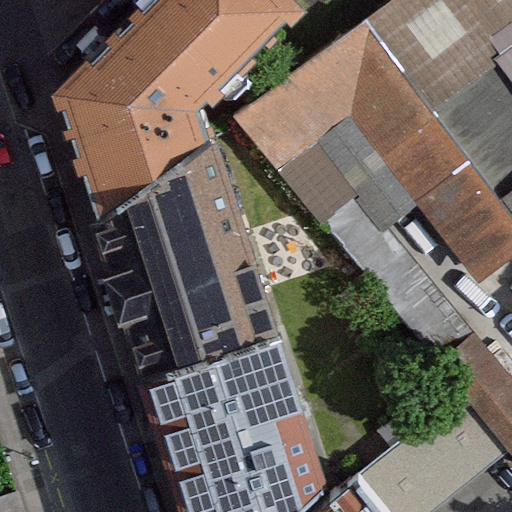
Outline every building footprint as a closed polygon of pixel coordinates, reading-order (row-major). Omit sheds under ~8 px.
[(336,9),(325,0),(188,0),(96,92),(137,224),(258,147),(241,106),(336,9)] [(511,185),(511,0),(406,0),(386,15),(511,186),(511,185)] [(511,250),(511,208),(371,19),(245,112),(282,162),(354,109),(478,276),(511,250)] [(137,224),(182,381),(329,331),(258,147),(137,224)] [(329,331),(182,381),(226,511),(442,511),(406,473),(365,511),(358,511),(327,421),(356,411),(329,331)]
